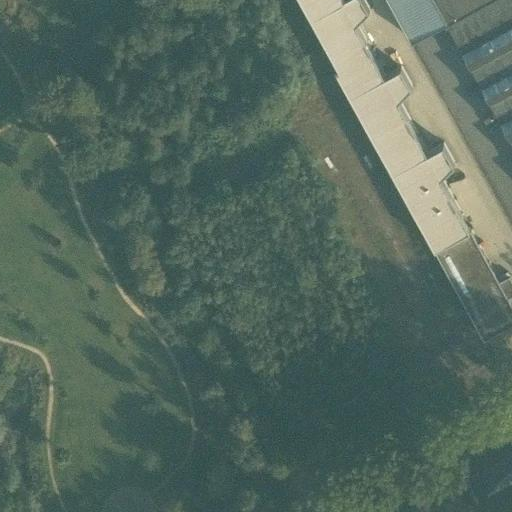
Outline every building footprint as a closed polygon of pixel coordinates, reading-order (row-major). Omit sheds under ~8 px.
[(301,0),(311,17),(342,0),(301,0)] [(366,0),(342,0),(311,17),(353,95),(388,76),(359,23),(372,10),(366,0)] [(511,0),(434,0),(511,140),(511,0)] [(388,76),(353,95),(395,172),(431,152),(403,101),(416,85),(406,66),(388,76)] [(431,152),(395,172),(436,247),(470,229),(443,178),(457,164),(446,144),(431,152)] [(483,251),(470,229),(436,247),(484,337),(511,322),(511,301),(509,297),(511,295),(511,280),(493,246),(483,251)]
